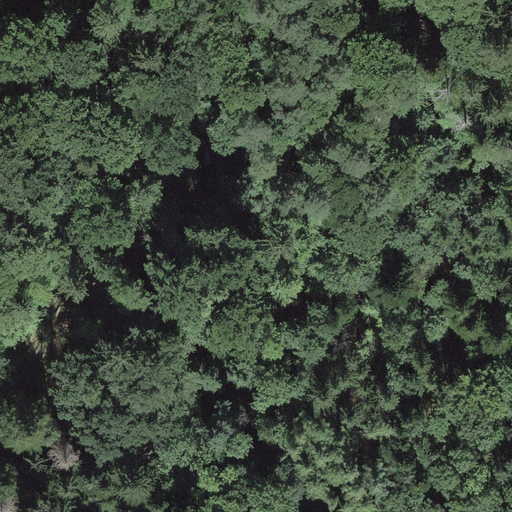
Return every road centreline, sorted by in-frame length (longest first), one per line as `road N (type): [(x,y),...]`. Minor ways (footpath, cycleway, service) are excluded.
road 1 (track): [(511,200),(420,48),(415,5)]
road 2 (unclassified): [(511,55),(403,0)]
